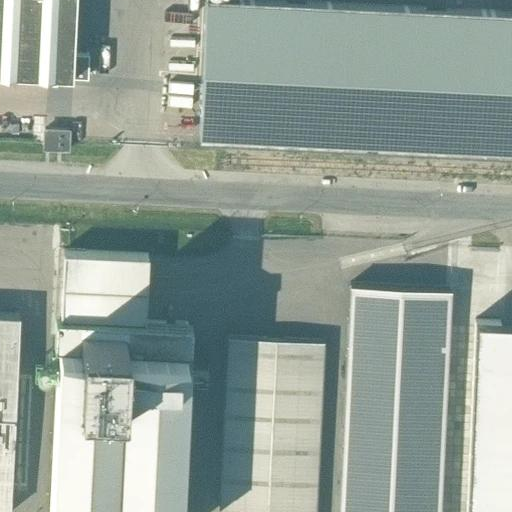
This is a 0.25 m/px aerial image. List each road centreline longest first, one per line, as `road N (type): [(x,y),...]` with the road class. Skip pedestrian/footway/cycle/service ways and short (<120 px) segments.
road 1 (unclassified): [(0,184),(511,209)]
road 2 (unknown): [(22,511),(40,186)]
road 3 (unknown): [(136,0),(131,191)]
